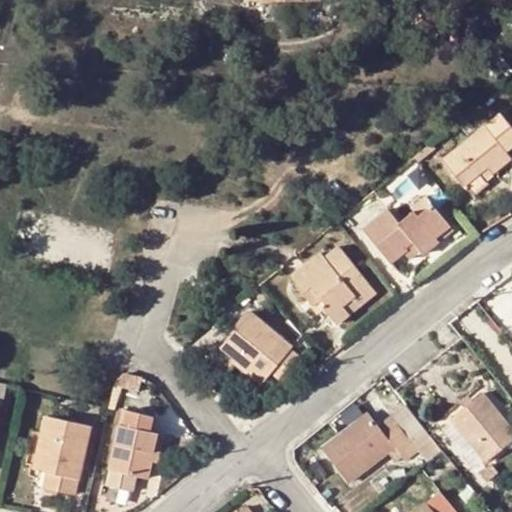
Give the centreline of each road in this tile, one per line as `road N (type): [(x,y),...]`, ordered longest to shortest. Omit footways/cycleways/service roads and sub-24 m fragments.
road 1 (residential): [(260,453),(511,243)]
road 2 (residential): [(172,220),(135,339),(234,444),(260,453)]
